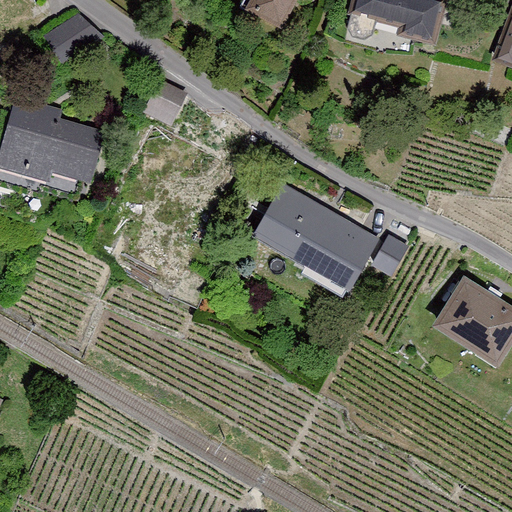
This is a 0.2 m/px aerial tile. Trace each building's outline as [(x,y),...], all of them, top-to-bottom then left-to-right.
[(298,0),(247,0),(244,6),(285,26),(298,0)] [(446,0),(355,0),(352,11),(404,24),(402,33),(437,42),(446,0)] [(511,5),(496,60),(511,64),(511,5)] [(82,10),(50,33),(60,46),(56,49),(64,61),(101,34),(99,32),(99,33),(82,10)] [(189,95),(162,81),(146,112),(173,126),(189,95)] [(62,109),(20,97),(0,165),(49,179),(52,170),(92,181),(106,132),(60,118),(62,109)] [(383,239),(285,186),(257,237),(355,290),(383,239)] [(209,228),(196,221),(189,235),(202,241),(209,228)] [(157,233),(135,222),(115,262),(177,293),(192,263),(153,243),(157,233)] [(412,247),(390,236),(375,265),(397,276),(412,247)] [(511,354),(511,304),(469,279),(439,328),(504,367),(511,354)]
